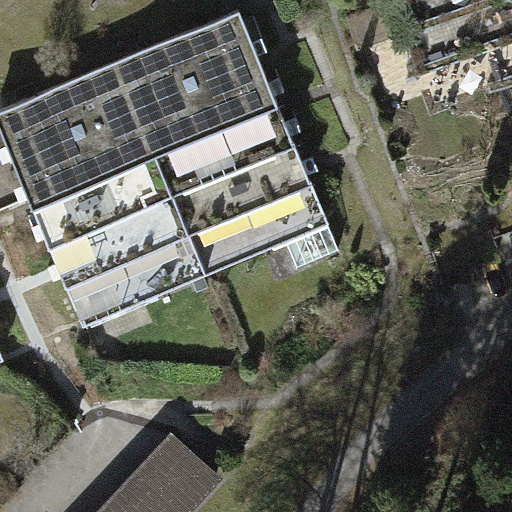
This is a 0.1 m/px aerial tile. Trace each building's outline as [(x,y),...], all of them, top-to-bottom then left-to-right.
[(385,0),(393,24),(468,0),(385,0)] [(511,0),(468,0),(393,24),(406,66),(511,32),(511,0)] [(226,10),(0,108),(0,144),(80,326),(319,222),(226,10)] [(0,317),(0,363),(17,356),(0,317)] [(175,431),(97,511),(193,511),(225,479),(175,431)]
